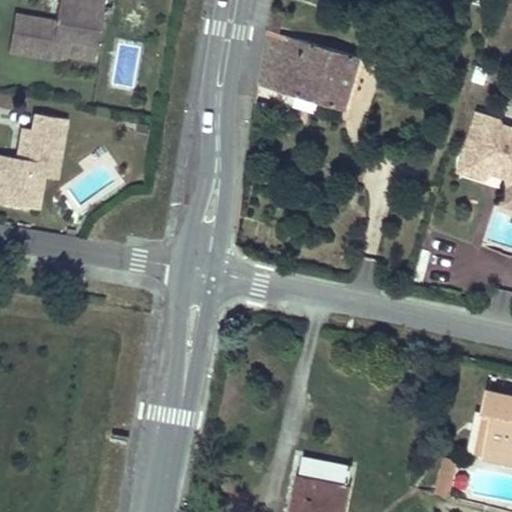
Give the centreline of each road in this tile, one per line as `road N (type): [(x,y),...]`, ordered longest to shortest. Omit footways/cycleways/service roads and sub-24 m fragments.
road 1 (residential): [(511,333),(192,270)]
road 2 (secondary): [(192,270),(236,0)]
road 3 (secondary): [(153,511),(192,270)]
road 4 (residential): [(0,238),(192,270)]
